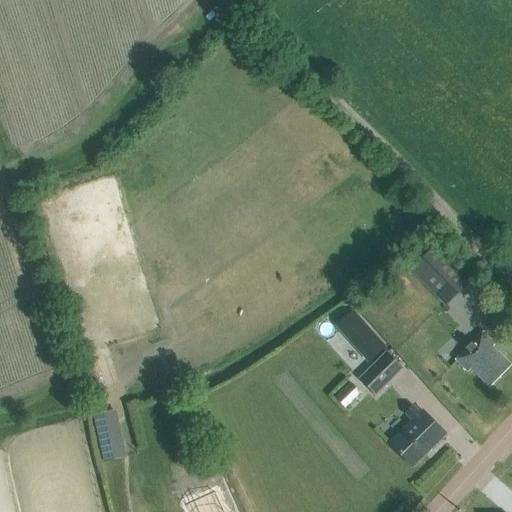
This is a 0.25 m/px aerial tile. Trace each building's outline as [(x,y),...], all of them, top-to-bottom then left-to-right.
[(433,246),(410,269),(446,305),(469,282),(433,246)] [(470,284),(443,310),(458,326),(486,300),(470,284)] [(372,358),(384,347),(351,311),(340,322),(372,358)] [(500,377),(499,376),(510,365),(491,347),(494,344),(482,332),(455,360),(467,371),(470,368),(489,386),(491,384),(493,385),(500,377)] [(402,371),(385,353),(359,378),(376,396),(388,383),(402,371)] [(119,406),(96,412),(107,459),(131,454),(119,406)] [(413,406),(405,413),(412,420),(390,443),(412,466),(445,433),(422,411),(420,413),(413,406)] [(231,511),(225,497),(195,509),(196,511),(231,511)]
